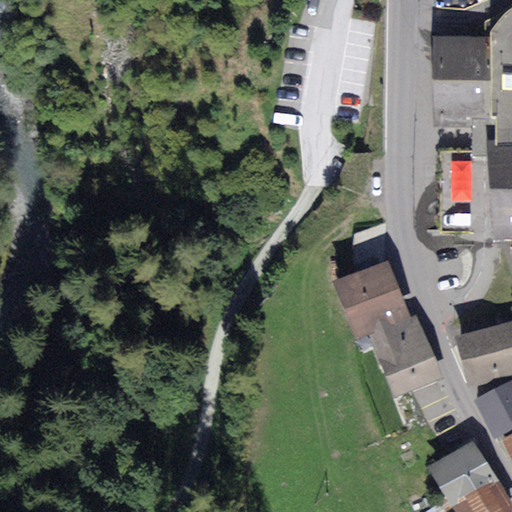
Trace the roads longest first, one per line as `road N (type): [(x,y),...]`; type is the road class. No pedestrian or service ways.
road 1 (track): [(326,181),(246,271),(219,356),(204,449),(174,511)]
road 2 (tertiary): [(405,0),(399,201),(421,304)]
road 3 (tertiary): [(421,304),(511,485)]
road 4 (residential): [(340,0),(326,94),(326,181)]
